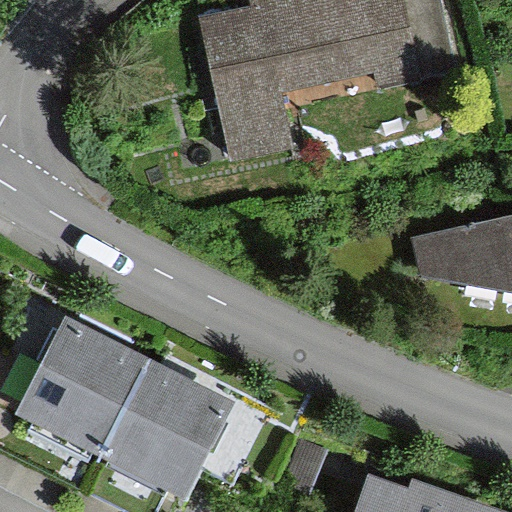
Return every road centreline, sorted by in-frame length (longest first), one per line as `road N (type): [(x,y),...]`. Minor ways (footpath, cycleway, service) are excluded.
road 1 (unclassified): [(0,178),(252,319),(511,431)]
road 2 (residential): [(0,126),(84,0)]
